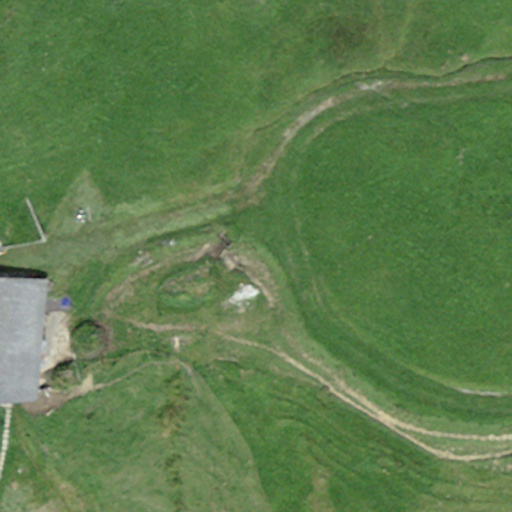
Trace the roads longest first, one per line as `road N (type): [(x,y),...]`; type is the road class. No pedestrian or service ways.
road 1 (track): [(0,255),(239,207),(283,234),(323,322),(396,377),(511,403)]
road 2 (track): [(239,207),(285,140),(343,102),(511,81)]
